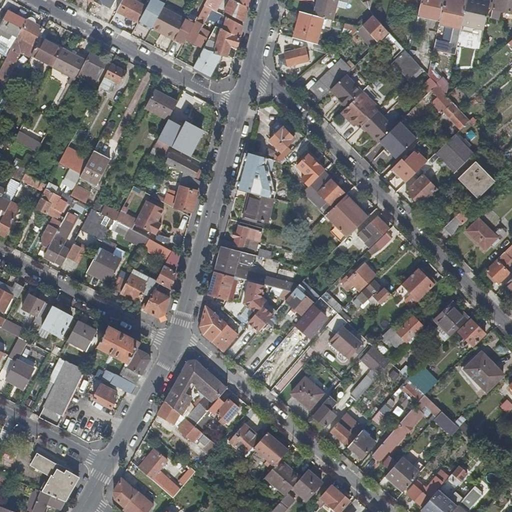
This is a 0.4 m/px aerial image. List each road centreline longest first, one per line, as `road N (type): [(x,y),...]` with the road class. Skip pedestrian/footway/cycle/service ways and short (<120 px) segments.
road 1 (residential): [(250,70),(511,330)]
road 2 (residential): [(388,511),(193,344),(176,340)]
road 3 (residential): [(176,340),(240,107)]
road 4 (residential): [(36,0),(240,107)]
road 5 (residential): [(0,255),(176,340)]
road 6 (residential): [(107,466),(176,340)]
road 7 (residential): [(107,466),(0,410)]
